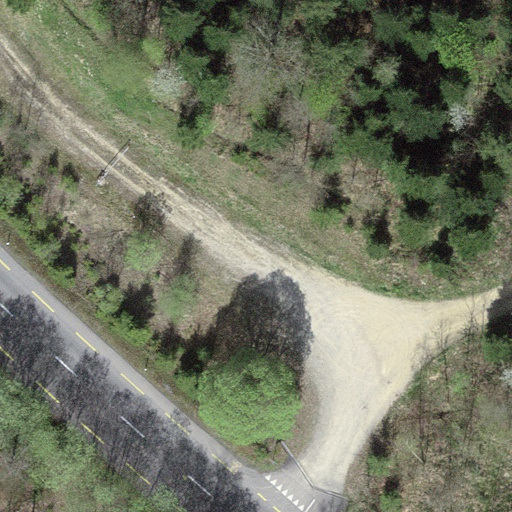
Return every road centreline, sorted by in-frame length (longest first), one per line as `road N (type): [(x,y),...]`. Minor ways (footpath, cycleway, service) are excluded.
road 1 (track): [(290,511),(374,361),(204,246),(27,94),(0,53)]
road 2 (tertiary): [(0,325),(216,511)]
road 3 (track): [(374,361),(511,292)]
